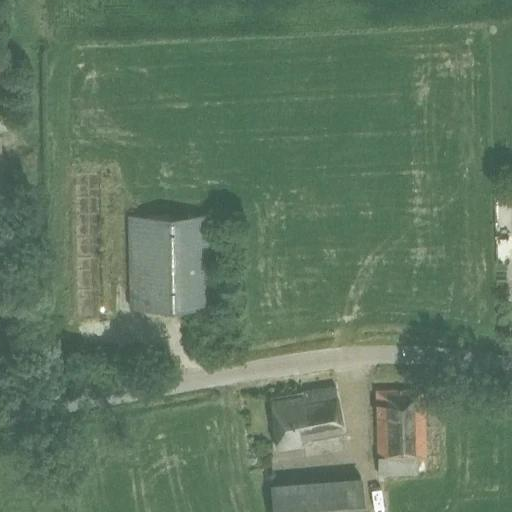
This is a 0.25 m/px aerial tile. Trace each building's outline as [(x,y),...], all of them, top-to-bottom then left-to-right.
[(100,171),(82,172),(83,204),(101,203),(100,171)] [(511,228),(511,195),(501,196),(503,229),(511,228)] [(132,305),(215,304),(214,213),(131,214),(132,305)] [(310,438),(344,432),(335,386),(270,398),(280,449),(301,445),(301,444),(311,442),(310,438)] [(418,456),(426,456),(425,388),(377,389),(378,473),(419,473),(418,456)] [(275,511),(363,511),(361,476),(273,483),(275,511)]
